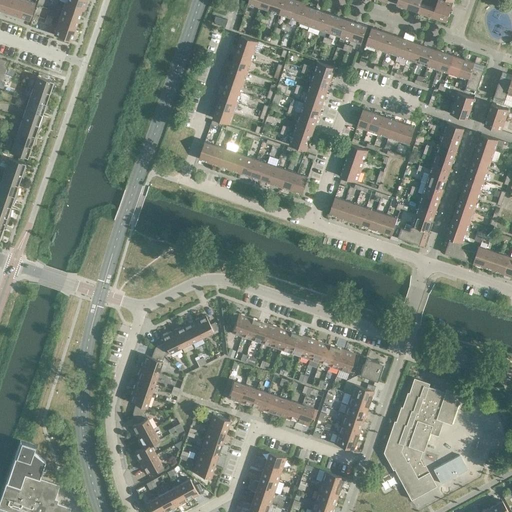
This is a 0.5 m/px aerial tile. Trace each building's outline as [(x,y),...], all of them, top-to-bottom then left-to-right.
[(12,0),(0,0),(0,2),(0,10),(8,13),(12,0)] [(24,0),(12,0),(8,13),(19,16),(24,0)] [(35,3),(26,0),(24,0),(19,16),(29,20),(35,3)] [(86,0),(67,0),(66,3),(64,2),(64,3),(84,10),(86,0)] [(272,0),(261,0),(259,6),(269,9),(272,0)] [(284,0),(272,0),(269,9),(280,13),(284,0)] [(295,0),(284,0),(280,13),(290,16),(295,0)] [(306,3),(298,0),(295,0),(290,16),(300,20),(299,22),(300,22),(306,3)] [(422,0),(410,0),(407,8),(418,11),(420,4),(421,4),(422,0)] [(454,1),(452,0),(438,0),(435,9),(433,16),(447,21),(454,1)] [(84,10),(64,3),(61,13),(78,19),(81,9),(83,10),(84,10)] [(307,3),(306,3),(300,22),(310,25),(316,8),(306,5),(307,3)] [(420,4),(418,11),(433,16),(435,9),(421,4),(420,4)] [(326,12),(316,8),(310,25),(320,29),(326,12)] [(337,15),(326,12),(320,29),(331,32),(337,15)] [(78,19),(61,13),(57,24),(74,30),(78,19)] [(347,19),(337,15),(331,32),(341,36),(347,19)] [(228,20),(216,16),(214,23),(226,27),(228,20)] [(357,22),(347,19),(341,36),(351,39),(357,22)] [(368,26),(357,22),(351,39),(362,43),(368,26)] [(74,30),(57,24),(53,34),(71,40),(74,30)] [(382,31),(372,27),(366,44),(376,48),(382,31)] [(393,34),(382,31),(376,48),(387,51),(393,34)] [(403,38),(393,34),(387,51),(397,55),(403,38)] [(259,41),(242,35),(238,45),(255,51),(259,41)] [(413,41),(403,38),(397,55),(407,59),(413,41)] [(424,45),(413,41),(407,59),(418,62),(424,45)] [(255,51),(238,45),(235,55),(252,61),(255,51)] [(434,49),(424,45),(418,62),(428,66),(434,49)] [(445,52),(434,49),(428,66),(439,69),(445,52)] [(455,56),(445,52),(439,69),(449,73),(455,56)] [(252,61),(235,55),(231,66),(248,72),(252,61)] [(465,59),(455,56),(449,73),(459,76),(465,59)] [(10,62),(0,58),(0,65),(8,68),(10,62)] [(475,62),(465,59),(459,76),(469,80),(470,76),(475,62)] [(335,67),(318,61),(316,67),(310,65),(309,68),(303,66),(302,70),(308,72),(309,69),(315,71),(332,77),(335,67)] [(475,62),(470,76),(469,80),(466,87),(472,89),(477,90),(481,80),(486,66),(475,62)] [(248,72),(231,66),(228,76),(245,82),(248,72)] [(332,77),(315,71),(311,82),(328,87),(332,77)] [(511,75),(502,72),(498,86),(494,96),(500,98),(505,100),(506,98),(508,93),(507,93),(508,90),(511,79),(511,75)] [(37,76),(33,87),(50,92),(50,90),(52,91),(56,82),(47,79),(37,76)] [(245,82),(228,76),(224,87),(241,93),(245,82)] [(328,87),(311,82),(308,92),(325,98),(328,87)] [(50,92),(33,87),(29,98),(49,104),(50,95),(49,95),(50,92)] [(241,93),(224,87),(220,97),(238,103),(241,93)] [(475,97),(458,91),(454,102),(471,108),(475,97)] [(325,98),(308,92),(304,102),(321,108),(325,98)] [(276,93),(272,103),(279,105),(282,95),(276,93)] [(238,103),(220,97),(217,107),(234,113),(238,103)] [(49,104),(29,98),(26,108),(42,114),(43,112),(44,112),(49,104)] [(321,108),(304,102),(301,113),(318,119),(321,108)] [(471,108),(454,102),(450,113),(468,119),(471,108)] [(509,109),(492,103),(488,114),(505,119),(509,109)] [(234,113),(217,107),(213,118),(230,124),(234,113)] [(42,114),(26,108),(22,119),(42,126),(43,117),(41,116),(42,114)] [(374,113),(363,109),(357,126),(368,129),(374,113)] [(318,119),(301,113),(297,123),(314,129),(318,119)] [(384,116),(374,113),(368,129),(378,133),(384,116)] [(505,119),(488,114),(485,124),(502,130),(505,119)] [(395,120),(384,116),(378,133),(389,137),(395,120)] [(42,126),(22,119),(18,130),(35,136),(36,133),(37,134),(42,126)] [(405,123),(395,120),(389,137),(399,140),(405,123)] [(447,122),(444,132),(461,138),(464,128),(447,122)] [(314,129),(297,123),(293,134),(311,139),(314,129)] [(415,127),(405,123),(399,140),(409,144),(415,127)] [(35,136),(18,130),(14,141),(34,147),(36,138),(34,138),(35,136)] [(461,138),(444,132),(440,142),(457,148),(461,138)] [(499,139),(481,133),(478,144),(495,150),(499,139)] [(311,139),(293,134),(290,144),(307,150),(311,139)] [(34,147),(14,141),(11,152),(27,157),(28,155),(30,156),(34,147)] [(215,145),(205,142),(199,159),(209,162),(215,145)] [(457,148),(440,142),(437,153),(454,159),(457,148)] [(368,150),(351,144),(347,155),(364,161),(368,150)] [(495,150),(478,144),(474,154),(491,160),(495,150)] [(225,148),(215,145),(209,162),(219,165),(225,148)] [(236,152),(225,148),(219,165),(230,169),(236,152)] [(246,156),(236,152),(230,169),(240,173),(246,156)] [(454,159),(437,153),(433,163),(450,169),(454,159)] [(491,160),(474,154),(471,164),(488,170),(491,160)] [(364,161),(347,155),(344,166),(361,171),(364,161)] [(256,159),(246,156),(240,173),(251,176),(256,159)] [(9,157),(5,168),(25,175),(26,166),(25,166),(25,163),(9,157)] [(290,164),(296,166),(298,160),(292,158),(290,164)] [(267,163),(256,159),(251,176),(261,180),(267,163)] [(277,166),(267,163),(261,180),(271,183),(277,166)] [(450,169),(433,163),(429,174),(447,180),(450,169)] [(488,170),(471,164),(467,175),(484,181),(488,170)] [(288,170),(277,166),(271,183),(282,187),(288,170)] [(361,171),(344,166),(340,176),(357,182),(361,171)] [(25,175),(5,168),(1,179),(18,185),(19,183),(20,183),(25,175)] [(298,173),(288,170),(282,187),(292,190),(298,173)] [(309,177),(298,173),(292,190),(303,194),(309,177)] [(447,180),(429,174),(426,184),(443,190),(447,180)] [(484,181),(467,175),(464,185),(481,191),(484,181)] [(18,185),(1,179),(0,183),(0,190),(17,197),(19,188),(17,187),(18,185)] [(443,190),(426,184),(422,195),(440,200),(443,190)] [(481,191),(464,185),(460,196),(477,202),(481,191)] [(17,197),(0,190),(0,202),(11,207),(11,204),(13,205),(17,197)] [(440,200),(422,195),(419,205),(436,211),(440,200)] [(346,200),(335,196),(329,214),(340,217),(346,200)] [(477,202),(460,196),(457,206),(474,212),(477,202)] [(356,204),(346,200),(340,217),(350,221),(356,204)] [(11,207),(0,202),(0,214),(10,218),(11,209),(10,209),(11,207)] [(366,207),(356,204),(350,221),(360,224),(366,207)] [(436,211),(419,205),(415,215),(432,221),(436,211)] [(474,212),(457,206),(453,217),(470,222),(474,212)] [(377,211),(366,207),(360,224),(371,228),(377,211)] [(387,214),(377,211),(371,228),(381,232),(387,214)] [(10,218),(0,214),(0,226),(3,228),(4,226),(5,226),(10,218)] [(397,218),(387,214),(381,232),(391,235),(397,218)] [(432,221),(415,215),(412,226),(429,232),(432,221)] [(470,222),(453,217),(449,227),(467,233),(470,222)] [(429,232),(412,226),(410,230),(402,228),(400,233),(396,231),(394,236),(424,246),(429,232)] [(467,233),(449,227),(446,237),(463,243),(467,233)] [(463,243),(446,237),(441,252),(471,262),(472,257),(468,255),(470,251),(462,248),(463,243)] [(490,249),(479,246),(473,263),(484,266),(490,249)] [(500,253),(490,249),(484,266),(494,270),(500,253)] [(510,256),(500,253),(494,270),(504,273),(510,256)] [(232,333),(242,336),(249,317),(234,312),(231,319),(236,321),(232,333)] [(205,315),(194,321),(202,337),(218,329),(214,322),(210,324),(205,315)] [(258,320),(249,317),(242,336),(252,339),(258,320)] [(268,324),(258,320),(252,339),(261,343),(268,324)] [(202,337),(194,321),(183,326),(191,342),(202,337)] [(277,327),(268,324),(261,343),(271,346),(277,327)] [(191,342),(183,326),(172,331),(181,347),(191,342)] [(287,330),(277,327),(271,346),(281,349),(287,330)] [(297,333),(287,330),(281,349),(290,353),(297,333)] [(181,347),(172,331),(161,337),(164,342),(155,347),(164,355),(181,347)] [(306,337),(297,333),(290,353),(300,356),(306,337)] [(316,340),(306,337),(300,356),(310,359),(316,340)] [(326,343),(316,340),(310,359),(319,362),(326,343)] [(335,347),(326,343),(319,362),(329,366),(335,347)] [(164,355),(155,347),(151,357),(145,355),(141,367),(158,372),(164,355)] [(345,350),(335,347),(329,366),(338,369),(345,350)] [(228,356),(234,358),(236,352),(230,350),(228,356)] [(360,355),(345,350),(338,369),(349,373),(353,361),(357,362),(360,355)] [(377,381),(383,363),(365,357),(360,374),(377,381)] [(158,372),(141,367),(137,378),(155,384),(158,372)] [(155,384),(137,378),(134,390),(151,395),(155,384)] [(401,407),(397,419),(396,421),(394,420),(394,421),(395,421),(390,435),(388,435),(383,451),(384,453),(393,469),(392,469),(393,470),(395,469),(411,500),(412,499),(411,499),(431,488),(431,489),(432,489),(431,488),(435,486),(435,487),(436,486),(429,471),(427,472),(420,459),(423,451),(424,451),(423,451),(429,433),(438,436),(440,429),(443,429),(445,422),(451,424),(451,423),(456,409),(456,408),(461,394),(462,394),(461,393),(446,389),(445,392),(429,387),(430,383),(414,378),(410,393),(407,392),(408,393),(403,407),(401,406),(401,407)] [(228,398),(239,402),(245,385),(233,381),(231,387),(230,391),(228,398)] [(354,384),(351,394),(370,401),(375,386),(368,384),(366,388),(354,384)] [(257,389),(245,385),(239,402),(251,406),(257,389)] [(268,393),(257,389),(251,406),(262,410),(268,393)] [(151,395),(134,390),(129,401),(136,403),(133,414),(145,413),(151,395)] [(279,396),(268,393),(262,410),(273,414),(279,396)] [(370,401),(351,394),(348,404),(367,411),(370,401)] [(291,400),(279,396),(273,414),(285,417),(291,400)] [(302,404),(291,400),(285,417),(296,421),(302,404)] [(314,408),(302,404),(296,421),(308,425),(314,408)] [(367,411),(348,404),(344,414),(364,420),(367,411)] [(153,428),(145,413),(133,414),(137,423),(132,426),(138,437),(153,428)] [(213,414),(209,426),(226,432),(230,420),(213,414)] [(364,420),(344,414),(341,423),(360,430),(364,420)] [(360,430),(341,423),(338,433),(357,440),(360,430)] [(226,432),(209,426),(205,437),(222,443),(226,432)] [(159,439),(153,428),(138,437),(143,447),(143,448),(150,444),(151,444),(159,439)] [(357,440),(338,433),(334,443),(353,450),(357,440)] [(222,443),(205,437),(201,449),(218,454),(222,443)] [(179,450),(182,442),(181,441),(174,445),(179,450)] [(143,448),(143,447),(134,452),(140,463),(156,454),(151,444),(150,444),(143,448)] [(218,454),(201,449),(197,460),(214,466),(218,454)] [(286,458),(269,452),(267,459),(258,456),(257,461),(282,470),(286,458)] [(165,470),(156,454),(140,463),(146,474),(155,469),(158,473),(165,470)] [(433,469),(441,483),(467,469),(459,455),(433,469)] [(214,466),(197,460),(193,472),(210,478),(214,466)] [(282,470),(257,461),(255,466),(263,468),(261,475),(278,481),(282,470)] [(344,477),(325,471),(321,481),(340,488),(344,477)] [(60,485),(25,473),(19,490),(5,485),(0,500),(0,507),(4,509),(13,511),(69,511),(71,508),(57,503),(58,500),(55,499),(60,485)] [(278,481),(261,475),(259,482),(250,479),(249,484),(274,492),(278,481)] [(190,479),(179,485),(187,500),(198,494),(190,479)] [(340,488),(321,481),(318,491),(337,497),(340,488)] [(274,492),(249,484),(247,488),(255,491),(253,498),(270,504),(274,492)] [(187,500),(179,485),(168,490),(177,506),(187,500)] [(166,511),(177,506),(168,490),(158,496),(166,511)] [(337,497),(318,491),(315,500),(334,507),(337,497)] [(166,511),(158,496),(146,502),(151,511),(166,511)] [(267,511),(270,504),(253,498),(251,504),(243,502),(241,506),(257,511),(267,511)] [(332,511),(334,507),(315,500),(311,510),(317,511),(332,511)] [(508,511),(502,500),(491,506),(493,511),(508,511)]
